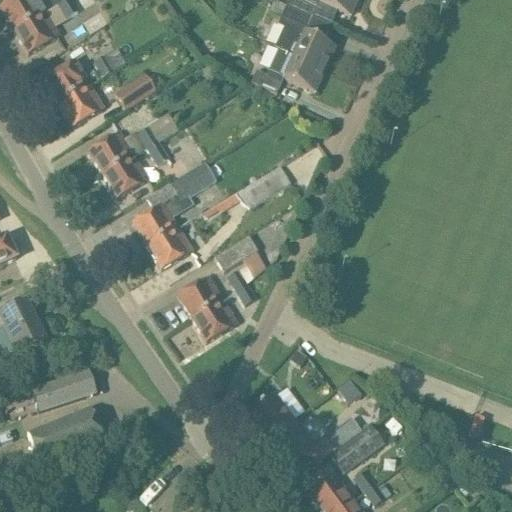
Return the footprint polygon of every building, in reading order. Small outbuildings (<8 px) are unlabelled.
[(16,0),(0,10),(0,14),(13,35),(38,20),(60,5),(57,0),(16,0)] [(298,0),(298,2),(293,0),(289,0),(285,9),(311,21),(318,5),(349,20),(358,0),(298,0)] [(69,1),(57,8),(65,22),(78,15),(69,1)] [(285,25),(273,51),(324,74),(335,52),(303,37),(311,21),(285,9),(273,4),(267,16),(279,21),(279,22),(285,25)] [(77,26),(82,38),(105,28),(100,16),(77,26)] [(47,23),(42,27),(38,20),(13,36),(27,59),(58,40),(47,23)] [(314,97),(324,74),(273,51),(273,52),(277,54),(265,80),(255,75),(249,87),(259,92),(276,99),(283,83),(314,97)] [(125,66),(115,52),(92,67),(101,81),(116,72),(125,66)] [(58,108),(83,93),(79,86),(85,83),(74,66),(43,85),(58,108)] [(218,75),(205,67),(198,78),(210,86),(218,75)] [(146,82),(144,78),(113,98),(124,116),(155,96),(154,95),(161,91),(153,79),(146,82)] [(83,93),(58,108),(72,132),(104,113),(93,95),(87,99),(83,93)] [(133,161),(183,129),(174,135),(165,120),(137,139),(135,136),(122,144),(118,137),(87,156),(102,180),(126,164),(122,158),(129,154),(133,161)] [(185,132),(183,129),(133,161),(145,153),(156,171),(168,163),(162,152),(179,142),(177,138),(185,132)] [(126,164),(102,180),(116,203),(147,184),(136,166),(130,170),(126,164)] [(180,207),(215,186),(204,167),(168,188),(176,200),(180,207)] [(289,188),(279,171),(238,197),(248,214),(289,188)] [(173,226),(162,208),(131,227),(146,251),(171,236),(167,230),(173,226)] [(171,236),(146,251),(161,275),(192,255),(181,239),(175,243),(171,236)] [(257,255),(247,240),(213,262),(223,277),(257,255)] [(0,269),(15,263),(5,241),(0,243),(0,269)] [(235,296),(246,289),(246,288),(261,275),(254,264),(226,281),(235,296)] [(176,300),(191,324),(216,308),(212,302),(218,299),(207,281),(176,300)] [(246,289),(235,296),(244,310),(255,303),(246,289)] [(42,343),(25,307),(0,319),(0,327),(14,357),(42,343)] [(216,308),(191,324),(205,347),(236,329),(226,311),(220,315),(216,308)] [(4,372),(0,374),(0,396),(13,390),(4,372)] [(42,391),(31,394),(39,416),(49,413),(95,397),(87,375),(42,391)] [(337,393),(347,408),(359,399),(349,385),(337,393)] [(248,416),(268,443),(293,424),(273,398),(248,416)] [(373,418),(377,424),(386,416),(378,406),(373,410),(373,418)] [(103,446),(89,412),(27,438),(40,471),(103,446)] [(329,460),(362,436),(361,435),(351,422),(325,441),(335,455),(328,460),(329,460)] [(293,424),(268,443),(287,470),(313,451),(293,424)] [(329,460),(343,479),(382,450),(368,431),(362,436),(329,460)] [(353,484),(363,497),(374,489),(364,475),(353,484)] [(143,511),(129,479),(115,485),(126,511),(143,511)] [(308,497),(318,511),(342,511),(352,505),(332,479),(308,497)] [(384,503),(374,489),(363,497),(373,511),(384,503)]
